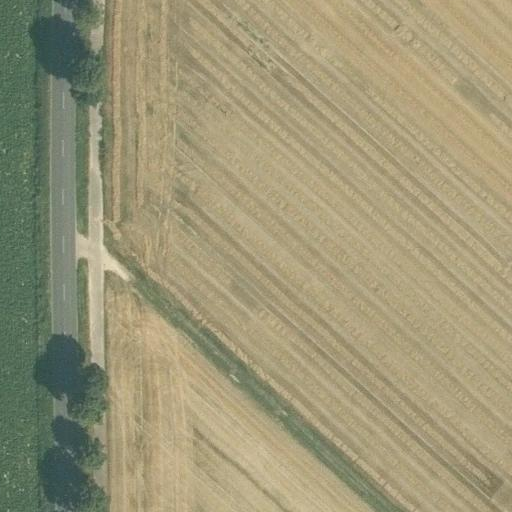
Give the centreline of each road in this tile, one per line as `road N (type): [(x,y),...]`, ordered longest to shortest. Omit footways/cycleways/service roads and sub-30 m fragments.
road 1 (tertiary): [(68,0),(66,511)]
road 2 (track): [(65,245),(96,249),(122,266),(391,511)]
